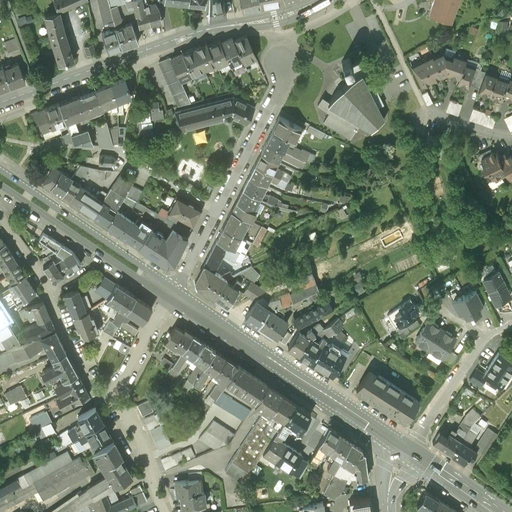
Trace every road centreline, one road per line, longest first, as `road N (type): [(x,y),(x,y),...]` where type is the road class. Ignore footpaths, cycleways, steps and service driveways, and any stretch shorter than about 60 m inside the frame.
road 1 (secondary): [(0,103),(187,33),(274,18),(319,0)]
road 2 (secondary): [(169,291),(408,451)]
road 3 (residential): [(112,395),(92,387),(47,287),(0,217)]
road 4 (secondary): [(162,287),(141,264),(0,169)]
road 5 (secondary): [(0,185),(133,276),(162,287)]
road 6 (residential): [(511,323),(484,337),(408,451)]
road 7 (residential): [(214,210),(279,81),(282,59)]
road 8 (residential): [(163,511),(143,447),(112,395)]
